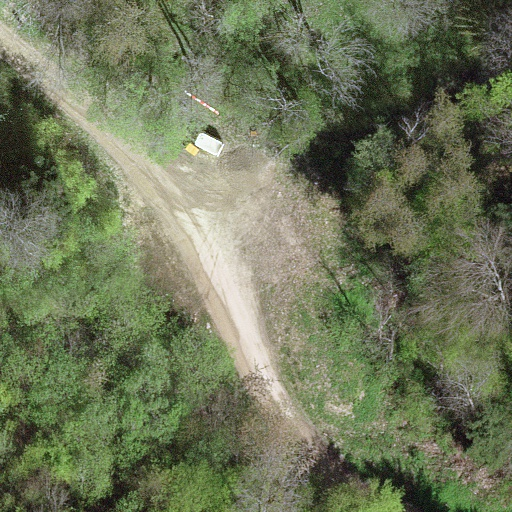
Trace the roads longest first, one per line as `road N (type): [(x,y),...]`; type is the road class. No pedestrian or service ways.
road 1 (track): [(365,511),(315,476),(285,398),(210,259),(133,173)]
road 2 (track): [(133,173),(43,0)]
road 3 (track): [(133,173),(0,62)]
